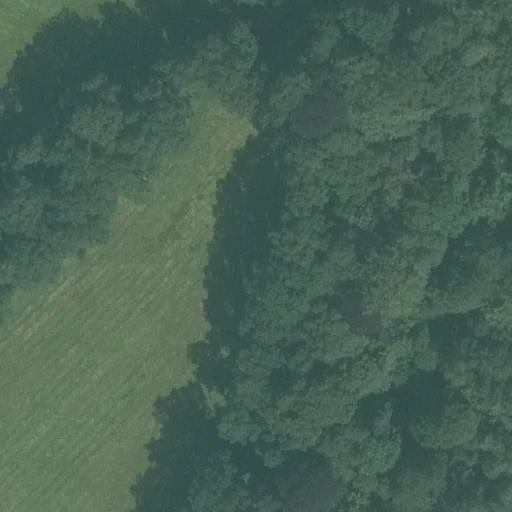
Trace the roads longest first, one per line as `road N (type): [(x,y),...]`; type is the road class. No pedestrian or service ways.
road 1 (unclassified): [(243,511),(308,295),(377,0)]
road 2 (track): [(365,76),(270,55),(223,58),(0,195)]
road 3 (track): [(511,33),(374,20)]
